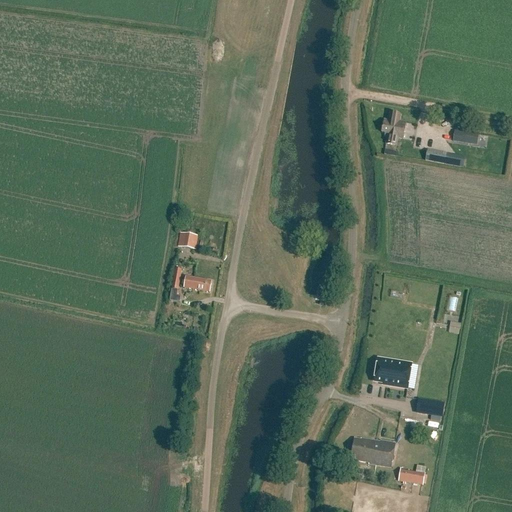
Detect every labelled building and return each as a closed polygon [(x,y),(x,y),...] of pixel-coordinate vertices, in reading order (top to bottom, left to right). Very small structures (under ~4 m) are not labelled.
[(384,119),(382,131),(385,132),(385,135),(387,135),(386,143),(397,145),(399,138),(403,139),(406,122),(400,121),(401,114),(390,111),(388,120),(384,119)] [(465,144),(467,133),(455,131),(453,142),(465,144)] [(429,149),(426,160),(446,164),(448,152),(429,149)] [(181,233),(178,247),(196,250),(198,236),(181,233)] [(171,289),(178,291),(182,270),(175,269),(171,289)] [(187,276),(184,288),(210,293),(212,281),(187,276)] [(374,382),(388,385),(388,387),(407,390),(412,365),(378,360),(374,382)] [(443,404),(419,401),(417,413),(441,417),(443,404)] [(354,462),(391,468),(395,444),(380,441),(380,442),(361,439),(361,440),(354,439),(351,456),(355,456),(354,462)] [(400,471),(398,482),(423,486),(425,475),(400,471)]
